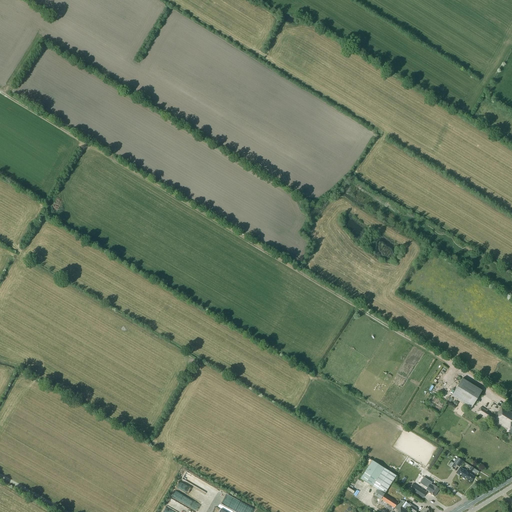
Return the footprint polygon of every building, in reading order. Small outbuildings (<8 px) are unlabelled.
[(452,395),(471,407),(482,390),(462,378),(452,395)] [(494,420),(510,429),(508,432),(511,433),(511,412),(502,406),(495,417),(487,411),(484,416),(493,421),(494,420)] [(453,463),(457,465),(456,465),(459,467),(463,462),(456,458),(453,463)] [(394,508),(398,511),(397,511),(409,511),(401,506),(403,504),(400,502),(399,504),(384,494),(396,475),(372,459),(360,478),(378,490),(374,495),(381,499),(379,502),(392,511),(394,508)] [(466,471),(460,468),(456,473),(462,477),(465,479),(466,478),(471,481),(474,476),(466,471)] [(212,498),(181,483),(178,490),(209,505),(212,498)] [(427,491),(434,496),(439,489),(434,485),(433,486),(429,483),(427,488),(428,489),(427,491)] [(413,484),(409,489),(423,498),(426,492),(413,484)] [(409,503),(407,506),(410,508),(409,509),(413,511),(415,511),(417,510),(414,507),(414,506),(409,503)]
